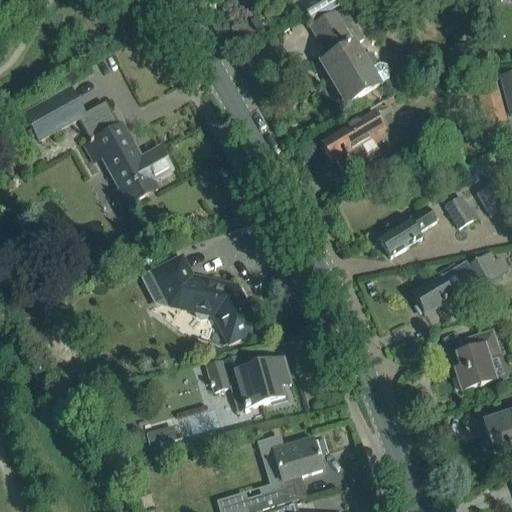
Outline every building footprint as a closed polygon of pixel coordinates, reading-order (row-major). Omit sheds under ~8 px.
[(317,1),(302,9),(310,24),(325,15),(317,1)] [(349,6),(310,30),(329,61),(321,66),(345,106),(380,85),(388,81),(389,74),(386,68),(379,66),(375,68),(376,63),(372,56),(367,55),(362,58),(355,46),(368,39),(349,6)] [(511,76),(498,80),(503,101),(511,98),(511,76)] [(495,83),(474,89),(477,102),(498,96),(495,83)] [(171,174),(159,151),(140,161),(121,127),(118,129),(105,105),(83,117),(69,92),(24,118),(38,144),(78,122),(90,143),(88,143),(89,145),(82,149),(89,161),(96,157),(117,192),(110,196),(120,212),(147,197),(143,190),(171,174)] [(481,115),(484,129),(505,123),(502,110),(481,115)] [(361,148),(385,133),(373,113),(319,144),(332,165),(336,163),(342,173),(367,158),(361,148)] [(511,206),(498,183),(476,196),(490,220),(511,206)] [(478,220),(471,209),(468,211),(461,198),(445,207),(459,231),(478,220)] [(421,241),(418,236),(437,224),(427,209),(377,241),(389,261),(421,241)] [(490,254),(489,255),(466,268),(464,265),(411,297),(423,318),(454,301),(449,294),(473,280),(479,291),(503,277),(490,254)] [(256,331),(242,303),(240,302),(235,293),(236,290),(194,281),(192,282),(181,261),(143,281),(157,308),(173,300),(189,303),(187,312),(193,314),(195,319),(200,322),(205,321),(210,317),(214,319),(228,346),(256,331)] [(495,383),(488,360),(500,357),(493,334),(459,344),(462,356),(449,360),(460,394),(495,383)] [(286,402),(282,389),(283,388),(276,362),(242,372),(239,360),(205,369),(213,396),(230,391),(236,414),(271,404),(272,406),(286,402)] [(186,438),(221,427),(215,407),(180,418),(186,438)] [(511,415),(483,425),(493,455),(511,448),(511,415)] [(175,443),(171,430),(145,438),(148,450),(175,443)] [(322,473),(318,459),(321,458),(317,442),(313,443),(313,442),(286,450),(284,442),(272,445),(275,454),(272,455),(283,491),(244,503),(246,511),(263,511),(307,499),(301,479),(322,473)]
